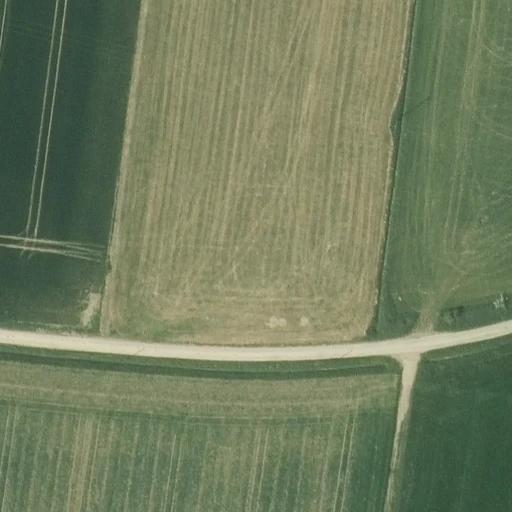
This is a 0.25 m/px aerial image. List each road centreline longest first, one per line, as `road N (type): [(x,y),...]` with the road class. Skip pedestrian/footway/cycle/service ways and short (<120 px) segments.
road 1 (unclassified): [(0,330),(167,348),(297,349),(478,335),(511,324)]
road 2 (track): [(391,511),(416,342)]
